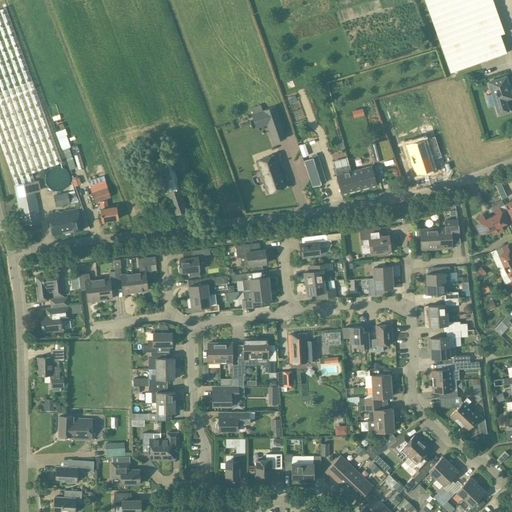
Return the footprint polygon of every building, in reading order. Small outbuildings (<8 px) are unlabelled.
[(424,0),(450,72),(505,52),(499,34),(503,32),(491,0),(424,0)] [(40,190),(38,181),(35,181),(32,173),(62,162),(6,7),(0,9),(0,142),(15,185),(14,186),(16,195),(22,226),(41,223),(35,191),(40,190)] [(481,84),(478,74),(470,76),(472,86),(481,84)] [(505,100),(511,98),(505,77),(488,82),(498,115),(509,111),(505,100)] [(263,110),(251,114),(254,122),(265,118),(273,143),(286,138),(284,133),(275,106),(263,110)] [(457,106),(444,111),(453,135),(444,139),(447,147),(445,147),(447,154),(449,154),(452,162),(467,157),(461,140),(468,138),(464,126),(457,106)] [(362,109),(352,111),(354,118),(364,115),(362,109)] [(77,168),(68,128),(59,130),(68,170),(77,168)] [(427,139),(433,159),(441,157),(442,157),(435,136),(427,139)] [(188,169),(177,138),(169,141),(180,172),(188,169)] [(394,157),(388,139),(370,144),(374,162),(394,157)] [(423,140),(406,145),(416,174),(427,170),(433,168),(427,151),(423,140)] [(318,156),(317,153),(310,156),(311,158),(304,161),(312,187),(326,182),(318,156)] [(180,188),(170,154),(145,162),(156,196),(159,195),(161,201),(167,198),(173,215),(188,210),(181,188),(180,188)] [(256,161),(267,193),(286,187),(275,155),(256,161)] [(341,193),(356,190),(349,165),(335,169),(341,193)] [(351,172),(356,190),(376,184),(371,166),(351,172)] [(59,167),(57,167),(56,167),(55,167),(54,167),(52,168),(51,168),(50,169),(49,170),(48,171),(47,172),(47,173),(46,174),(46,176),(45,177),(45,178),(45,180),(45,181),(46,182),(46,183),(47,185),(47,186),(48,187),(49,188),(50,189),(51,189),(52,190),(53,190),(55,191),(56,191),(57,191),(59,191),(60,191),(61,190),(63,190),(64,189),(65,189),(66,188),(67,187),(68,186),(68,185),(69,183),(69,182),(69,181),(70,179),(70,178),(69,177),(69,176),(69,174),(68,173),(68,172),(67,171),(66,170),(65,169),(64,168),(63,168),(61,167),(60,167),(59,167)] [(111,198),(104,176),(90,180),(92,186),(90,187),(95,203),(99,202),(100,209),(102,221),(118,219),(117,206),(108,208),(107,199),(111,198)] [(80,178),(72,181),(75,188),(82,185),(80,178)] [(155,199),(148,179),(139,183),(145,202),(155,199)] [(78,202),(74,191),(54,195),(56,207),(78,202)] [(511,221),(504,205),(499,207),(499,206),(493,209),(495,214),(490,216),(497,233),(503,230),(501,226),(511,221)] [(78,208),(63,211),(68,233),(82,230),(78,208)] [(53,236),(68,233),(63,211),(49,214),(53,236)] [(492,235),(497,233),(490,216),(484,219),(482,214),(477,216),(479,221),(474,223),(479,235),(489,231),(492,235)] [(445,228),(438,228),(440,249),(452,248),(451,234),(459,234),(457,220),(450,220),(445,221),(445,228)] [(370,253),(377,252),(378,256),(388,255),(388,251),(390,250),(388,235),(375,237),(374,228),(360,230),(361,241),(369,241),(370,253)] [(440,249),(438,228),(419,229),(420,250),(440,249)] [(341,239),(341,233),(313,236),(314,242),(300,244),(302,257),(320,254),(320,248),(330,246),(331,245),(331,240),(341,239)] [(250,244),(235,246),(237,258),(247,257),(248,265),(250,265),(251,270),(262,269),(262,264),(266,263),(265,250),(260,250),(251,252),(250,244)] [(490,252),(498,268),(511,261),(511,250),(511,248),(508,249),(506,244),(500,247),(501,247),(490,252)] [(179,265),(178,266),(179,272),(180,272),(181,272),(188,271),(189,277),(200,276),(199,270),(198,263),(206,262),(205,255),(210,254),(209,249),(192,251),(193,258),(179,259),(180,265),(179,265)] [(133,274),(135,292),(148,290),(146,277),(152,277),(150,265),(156,264),(155,256),(138,258),(139,273),(133,274)] [(511,261),(498,268),(505,284),(510,281),(511,280),(511,261)] [(309,272),(304,272),(305,283),(324,281),(322,271),(331,270),(331,263),(316,265),(316,271),(309,272)] [(385,266),(373,267),(373,278),(392,277),(391,266),(385,266)] [(426,274),(426,284),(445,283),(450,282),(449,267),(431,268),(431,270),(428,270),(428,274),(426,274)] [(114,269),(114,271),(116,281),(121,280),(123,293),(135,292),(133,274),(121,275),(120,268),(114,269)] [(475,278),(477,277),(480,276),(486,273),(482,269),(475,272),(475,274),(475,278)] [(97,279),(100,300),(112,298),(111,285),(116,284),(116,281),(114,271),(109,272),(110,278),(97,279)] [(242,280),(244,291),(269,288),(268,277),(267,277),(266,271),(232,275),(233,281),(242,280)] [(100,300),(97,279),(90,280),(89,273),(78,275),(80,288),(86,287),(87,301),(100,300)] [(63,295),(60,274),(36,277),(39,301),(48,300),(46,290),(47,289),(51,288),(53,290),(54,293),(57,296),(63,295)] [(190,297),(215,294),(214,283),(226,282),(226,276),(201,279),(201,285),(189,286),(190,297)] [(393,288),(392,277),(373,278),(367,278),(367,279),(368,279),(369,289),(368,289),(368,290),(369,290),(369,295),(368,295),(368,296),(375,295),(375,289),(393,288)] [(324,281),(305,283),(306,294),(321,293),(322,298),(336,297),(334,280),(324,281)] [(446,293),(445,283),(426,284),(427,287),(424,287),(424,293),(427,292),(427,295),(444,294),(444,299),(458,298),(457,292),(446,293)] [(483,290),(478,292),(479,295),(489,290),(487,285),(482,287),(483,290)] [(269,288),(244,291),(245,298),(244,300),(242,300),(243,308),(257,306),(256,300),(271,299),(269,288)] [(216,305),(215,294),(190,297),(191,308),(205,306),(205,312),(219,311),(218,304),(216,305)] [(53,308),(69,306),(68,297),(49,299),(51,308),(53,308)] [(471,307),(472,297),(463,297),(463,307),(471,307)] [(458,305),(458,298),(444,299),(444,305),(424,306),(424,317),(447,315),(446,305),(458,305)] [(485,303),(489,312),(496,309),(492,300),(485,303)] [(69,306),(53,308),(54,316),(41,317),(43,331),(53,330),(53,332),(63,331),(62,320),(71,319),(69,306)] [(447,322),(447,315),(424,317),(425,327),(443,326),(443,332),(467,330),(467,323),(459,324),(459,322),(447,322)] [(148,345),(143,345),(143,352),(151,352),(157,352),(157,346),(172,346),(171,333),(168,333),(168,326),(165,324),(159,324),(159,333),(153,333),(153,340),(147,340),(148,345)] [(390,344),(389,325),(376,326),(376,339),(369,340),(370,352),(383,351),(383,345),(390,344)] [(362,327),(349,328),(350,338),(350,344),(357,343),(358,349),(369,348),(368,332),(362,332),(362,327)] [(323,344),(342,344),(343,328),(324,328),(323,344)] [(430,349),(455,347),(455,337),(460,337),(460,331),(446,332),(446,337),(430,338),(430,349)] [(307,333),(288,334),(290,363),(309,362),(308,361),(315,360),(315,341),(307,341),(307,333)] [(255,362),(255,338),(243,338),(244,361),(238,361),(238,365),(237,365),(238,385),(243,385),(243,375),(245,375),(245,365),(255,366),(255,362)] [(255,338),(255,362),(262,362),(262,368),(268,368),(268,373),(276,373),(276,360),(268,360),(267,338),(255,338)] [(219,362),(219,342),(208,343),(208,362),(219,362)] [(232,342),(219,342),(219,362),(232,362),(232,342)] [(455,347),(430,349),(431,359),(453,357),(454,363),(458,363),(469,362),(469,355),(456,356),(455,347)] [(59,378),(59,360),(64,360),(64,349),(51,349),(51,357),(38,358),(38,375),(51,374),(51,388),(52,388),(52,391),(61,391),(61,387),(63,387),(63,378),(59,378)] [(148,358),(148,369),(156,369),(174,368),(174,357),(161,358),(161,352),(157,352),(151,352),(151,358),(148,358)] [(446,370),(432,370),(432,381),(456,380),(459,380),(458,369),(470,369),(469,362),(458,363),(454,363),(445,364),(446,370)] [(504,385),(511,383),(511,366),(511,377),(503,379),(504,385)] [(174,368),(156,369),(156,374),(151,374),(151,379),(174,379),(174,368)] [(366,388),(372,388),(372,387),(391,386),(390,375),(369,376),(369,370),(357,371),(357,377),(365,376),(366,388)] [(283,372),(277,372),(278,388),(284,388),(293,387),(292,372),(283,372)] [(456,380),(432,381),(433,392),(445,391),(446,397),(457,397),(456,380)] [(212,395),(209,396),(209,402),(212,402),(212,405),(236,405),(238,403),(238,395),(238,385),(232,385),(226,385),(226,393),(212,393),(212,395)] [(358,398),(359,405),(379,404),(379,398),(392,397),(391,386),(372,387),(372,388),(373,394),(370,394),(364,398),(358,398)] [(277,395),(277,387),(268,387),(268,395),(277,395)] [(151,403),(174,402),(174,391),(151,392),(151,403)] [(497,396),(499,403),(505,401),(502,394),(497,396)] [(450,416),(458,423),(471,410),(466,405),(471,401),(467,398),(459,406),(457,405),(454,405),(453,397),(446,397),(439,398),(440,406),(443,409),(454,408),(456,409),(450,416)] [(41,405),(41,412),(53,412),(53,401),(43,401),(43,405),(41,405)] [(151,413),(149,413),(149,420),(163,419),(170,419),(170,413),(174,413),(174,402),(151,403),(151,413)] [(369,422),(393,420),(392,409),(379,410),(379,404),(359,405),(359,411),(368,411),(369,421),(369,422)] [(487,433),(485,419),(480,415),(478,417),(471,410),(458,423),(466,431),(475,420),(478,423),(479,434),(487,433)] [(249,423),(249,411),(232,411),(232,417),(218,417),(218,422),(217,422),(215,424),(215,427),(216,429),(217,430),(218,430),(237,430),(237,423),(249,423)] [(71,441),(91,441),(91,419),(73,419),(73,417),(59,416),(59,435),(71,435),(71,441)] [(394,431),(393,420),(369,422),(369,421),(361,422),(361,431),(368,430),(369,436),(376,435),(376,432),(394,431)] [(303,424),(303,433),(314,433),(314,425),(303,424)] [(280,426),(271,427),(271,436),(280,436),(280,426)] [(335,427),(335,436),(347,435),(346,426),(335,427)] [(160,459),(160,439),(160,434),(154,434),(154,433),(142,433),(142,445),(149,445),(149,460),(160,459)] [(167,439),(160,439),(160,459),(172,459),(172,452),(178,452),(178,445),(178,433),(167,433),(167,439)] [(388,447),(387,447),(403,462),(409,457),(409,456),(422,442),(414,435),(406,444),(401,440),(399,442),(397,440),(388,447)] [(244,438),(235,438),(235,453),(244,453),(244,438)] [(372,459),(387,447),(388,447),(383,441),(373,449),(371,446),(365,451),(372,459)] [(124,442),(106,443),(106,444),(106,448),(115,447),(116,456),(125,456),(125,447),(124,447),(124,442)] [(409,456),(409,457),(417,464),(413,467),(417,472),(426,463),(421,459),(430,450),(422,442),(409,456)] [(480,442),(475,447),(480,452),(485,447),(480,442)] [(329,456),(329,443),(321,443),(321,456),(329,456)] [(500,464),(508,455),(505,451),(496,460),(500,464)] [(244,465),(244,453),(235,453),(233,453),(233,461),(225,461),(226,480),(238,480),(238,465),(244,465)] [(281,468),(281,454),(266,454),(266,460),(256,460),(256,479),(270,479),(270,468),(281,468)] [(326,470),(334,478),(349,462),(341,454),(326,470)] [(377,455),(373,459),(378,464),(382,459),(377,455)] [(428,471),(436,478),(450,464),(442,456),(428,471)] [(93,461),(84,461),(71,460),(71,467),(56,466),(55,481),(76,482),(77,472),(93,473),(93,461)] [(357,470),(349,462),(334,478),(342,485),(357,470)] [(126,470),(126,463),(112,463),(112,477),(120,477),(121,484),(139,484),(139,470),(126,470)] [(292,463),(291,463),(291,473),(291,481),(302,481),(302,463),(292,463)] [(313,463),(302,463),(302,481),(313,481),(313,468),(313,463)] [(450,464),(436,478),(444,486),(458,471),(450,464)] [(427,472),(423,468),(413,478),(417,482),(427,472)] [(365,478),(357,470),(342,485),(350,493),(365,478)] [(464,499),(477,484),(469,477),(456,491),(464,499)] [(373,486),(365,478),(350,493),(358,501),(373,486)] [(485,492),(477,484),(460,503),(464,508),(468,503),(471,506),(485,492)] [(433,498),(437,502),(447,491),(443,487),(433,498)] [(447,491),(437,502),(442,506),(454,493),(450,488),(447,491)] [(82,491),(70,490),(69,497),(55,497),(54,511),(58,511),(74,511),(75,502),(81,503),(82,491)] [(128,499),(128,493),(114,493),(114,506),(122,506),(121,511),(140,511),(140,500),(130,500),(128,499)] [(401,500),(397,495),(391,501),(396,505),(401,500)] [(360,511),(374,511),(383,503),(375,496),(360,511)] [(389,511),(391,511),(383,503),(374,511),(389,511)]
